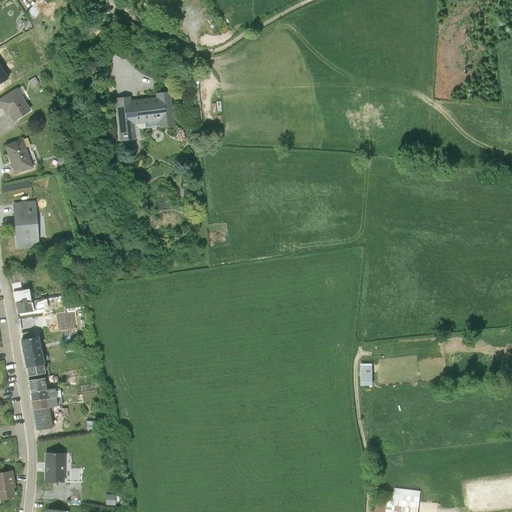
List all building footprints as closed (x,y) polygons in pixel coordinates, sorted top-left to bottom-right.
[(35,0),(37,1),(27,14),(33,23),(50,4),(45,0),(35,0)] [(0,66),(0,85),(8,80),(0,66)] [(33,111),(19,88),(0,99),(0,104),(7,116),(10,115),(15,123),(33,111)] [(132,97),(116,99),(122,142),(137,140),(135,125),(160,122),(161,129),(178,126),(174,92),(158,94),(158,97),(132,101),(132,97)] [(25,139),(6,147),(17,175),(36,168),(25,139)] [(7,193),(36,188),(35,180),(6,185),(7,193)] [(38,201),(15,203),(20,249),(42,247),(38,201)] [(26,267),(12,269),(16,293),(25,292),(23,284),(30,283),(26,267)] [(16,293),(18,305),(34,303),(32,291),(25,292),(16,293)] [(34,303),(18,305),(20,316),(37,313),(34,303)] [(25,342),(27,356),(44,352),(42,339),(25,342)] [(27,356),(30,370),(47,367),(44,352),(27,356)] [(30,370),(32,379),(49,376),(47,367),(30,370)] [(367,390),(368,368),(356,368),(355,389),(367,390)] [(32,383),(34,395),(51,393),(49,380),(32,383)] [(34,395),(36,404),(60,400),(59,391),(51,393),(34,395)] [(37,412),(53,410),(62,408),(60,400),(36,404),(37,412)] [(53,410),(37,412),(40,433),(56,431),(53,410)] [(69,457),(49,456),(49,485),(69,485),(69,457)] [(0,476),(0,499),(1,504),(20,500),(16,474),(0,476)] [(413,511),(415,496),(390,493),(389,507),(381,506),(380,511),(413,511)] [(114,508),(124,509),(124,498),(114,498),(114,508)]
